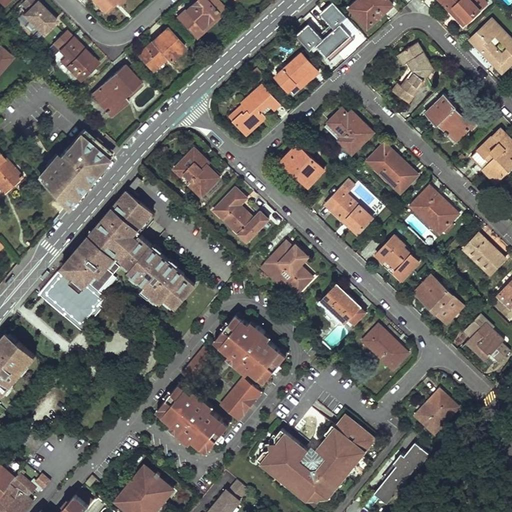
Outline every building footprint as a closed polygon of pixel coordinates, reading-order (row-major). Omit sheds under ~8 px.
[(121,0),(92,0),(107,14),(121,0)] [(221,8),(214,0),(195,0),(176,18),(194,38),(218,16),(215,13),(221,8)] [(294,32),(308,47),(313,43),(327,58),(352,36),(349,33),(356,27),(332,0),(328,0),(318,10),(332,26),(321,36),(307,20),(294,32)] [(393,3),(389,0),(355,0),(349,6),(367,26),(393,3)] [(441,0),(452,12),(456,8),(459,11),(458,12),(457,13),(458,15),(465,22),(485,2),(483,0),(441,0)] [(56,21),(36,2),(23,15),(29,21),(24,26),(31,34),(36,28),(43,35),(56,21)] [(502,71),(511,61),(511,38),(492,17),(471,38),(502,71)] [(51,41),(58,32),(53,28),(46,37),(51,41)] [(184,48),(166,28),(136,55),(151,71),(165,58),(169,62),(184,48)] [(78,81),(96,63),(71,37),(53,55),(78,81)] [(435,68),(419,42),(400,53),(407,63),(409,62),(413,70),(403,85),(399,82),(393,90),(410,103),(435,68)] [(0,51),(0,73),(12,59),(1,50),(0,51)] [(319,69),(302,51),(276,75),(289,89),(297,81),(301,86),(319,69)] [(142,87),(122,65),(89,95),(109,116),(142,87)] [(264,84),(230,115),(247,134),(266,116),(261,110),(269,104),(274,109),(281,103),(264,84)] [(458,106),(445,93),(428,110),(459,142),(478,123),(470,115),(467,118),(456,107),(458,106)] [(325,125),(353,152),(374,131),(353,109),(349,113),(343,107),(325,125)] [(113,151),(84,127),(63,151),(40,178),(65,206),(113,151)] [(511,165),(511,138),(500,127),(472,155),(497,180),(511,165)] [(386,141),(369,159),(402,190),(419,172),(386,141)] [(326,169),(299,145),(284,161),(311,185),(326,169)] [(220,174),(192,148),(172,169),(200,195),(220,174)] [(21,177),(0,153),(0,188),(3,192),(21,177)] [(349,178),(327,202),(359,232),(374,216),(347,191),(355,184),(349,178)] [(431,183),(412,203),(442,230),(443,228),(447,232),(456,223),(452,220),(460,211),(431,183)] [(214,210),(247,242),(267,220),(259,212),(252,219),(239,206),(246,199),(234,188),(214,210)] [(61,267),(64,270),(98,291),(123,261),(131,268),(129,272),(144,285),(140,290),(149,297),(151,294),(160,302),(163,298),(174,308),(194,285),(182,276),(184,274),(139,236),(137,238),(133,235),(151,213),(136,198),(138,196),(131,190),(120,203),(117,201),(107,213),(94,229),(96,231),(91,237),(88,235),(78,248),(61,267)] [(508,255),(480,230),(465,247),(492,271),(508,255)] [(406,242),(395,232),(375,254),(402,279),(420,259),(404,244),(406,242)] [(281,277),(298,293),(312,278),(300,267),(309,257),(297,245),(293,249),(286,242),(261,269),(276,283),(281,277)] [(104,297),(98,291),(64,270),(62,272),(60,274),(57,271),(38,294),(63,315),(64,314),(79,326),(104,297)] [(465,303),(432,272),(416,290),(449,320),(465,303)] [(511,279),(499,293),(511,305),(511,279)] [(366,311),(336,284),(321,300),(349,326),(352,322),(354,325),(366,311)] [(230,353),(227,357),(247,373),(250,370),(265,382),(275,370),(277,371),(283,365),(281,363),(289,353),(283,348),(281,350),(268,340),(271,337),(251,320),(248,324),(242,319),(244,316),(239,312),(230,322),(227,320),(222,327),(225,329),(215,341),(230,353)] [(507,338),(481,313),(466,329),(473,335),(467,341),(487,359),(493,352),(502,359),(511,348),(511,347),(504,341),(507,338)] [(323,340),(331,348),(349,332),(341,323),(323,340)] [(365,340),(395,368),(411,351),(380,323),(365,340)] [(0,396),(19,374),(17,373),(27,362),(28,363),(34,356),(17,342),(16,343),(5,334),(0,339),(0,396)] [(215,354),(204,345),(181,373),(192,381),(215,354)] [(262,392),(243,377),(220,404),(239,420),(262,392)] [(167,397),(157,410),(172,422),(169,426),(189,442),(192,438),(207,451),(217,438),(220,440),(225,433),(223,432),(231,421),(226,416),(223,419),(211,409),(214,405),(194,389),(191,393),(185,388),(187,385),(181,380),(172,391),(170,389),(164,395),(167,397)] [(462,407),(442,389),(419,415),(438,433),(462,407)] [(264,448),(259,455),(284,476),(283,478),(289,483),(290,481),(310,497),(317,497),(319,500),(321,496),(327,496),(339,481),(342,484),(347,477),(346,473),(350,473),(356,466),(354,464),(376,437),(347,412),(337,424),(334,422),(326,431),(329,434),(318,447),(313,442),(309,447),(283,426),(277,432),(275,430),(270,436),(270,440),(267,440),(262,446),(264,448)] [(20,446),(32,456),(46,439),(34,429),(20,446)] [(417,439),(406,454),(403,452),(375,489),(391,501),(430,449),(417,439)] [(0,496),(24,466),(3,448),(0,451),(0,496)] [(24,466),(0,496),(0,511),(23,511),(32,502),(29,500),(31,497),(28,495),(35,487),(38,490),(42,485),(44,487),(50,480),(47,477),(49,474),(46,472),(44,475),(42,473),(36,479),(34,477),(30,482),(23,476),(31,466),(27,463),(24,466)] [(145,463),(116,499),(132,511),(153,511),(174,487),(159,475),(161,472),(157,470),(156,472),(145,463)] [(91,473),(85,481),(89,484),(95,476),(91,473)] [(237,478),(229,488),(227,487),(205,511),(231,511),(242,500),(240,498),(248,487),(237,478)] [(81,511),(93,498),(80,487),(70,498),(68,495),(62,502),(65,505),(58,511),(45,511),(40,508),(36,511),(81,511)]
